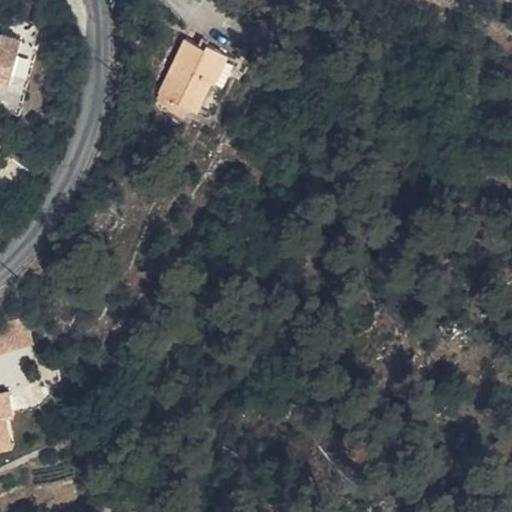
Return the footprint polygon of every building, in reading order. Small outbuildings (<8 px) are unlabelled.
[(0,38),(0,79),(12,83),(26,35),(3,28),(0,38)] [(223,67),(183,49),(165,82),(207,102),(223,67)] [(12,338),(0,340),(0,369),(25,364),(12,338)] [(8,408),(0,409),(0,460),(9,460),(5,437),(13,435),(8,408)] [(9,460),(0,460),(0,473),(11,472),(9,460)]
